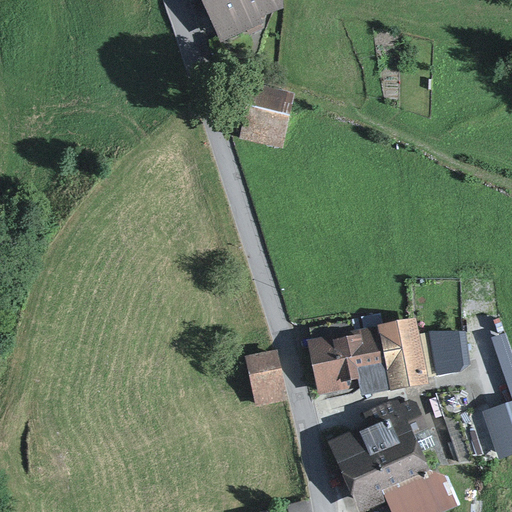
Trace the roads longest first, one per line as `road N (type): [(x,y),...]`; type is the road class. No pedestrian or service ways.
road 1 (residential): [(177,0),(276,313),(322,511)]
road 2 (track): [(195,60),(309,90),(511,179)]
